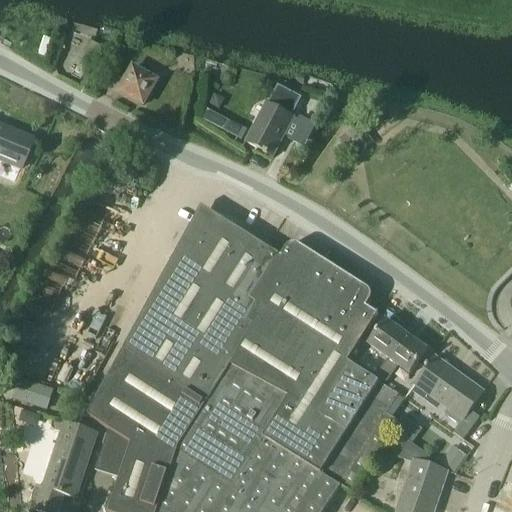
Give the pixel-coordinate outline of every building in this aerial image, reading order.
[(116,93),(143,108),(158,81),(131,66),(116,93)] [(106,84),(113,71),(106,67),(99,80),(106,84)] [(275,87),(265,105),(245,144),(272,158),(293,120),(286,116),(296,98),(275,87)] [(359,126),(346,136),(359,154),(372,144),(359,126)] [(0,162),(19,171),(32,141),(0,127),(0,162)] [(201,209),(87,418),(108,431),(95,470),(120,478),(108,511),(324,511),(340,487),(352,495),(391,430),(396,422),(386,416),(398,396),(394,394),(376,382),(358,371),(347,364),(377,316),(365,308),(369,303),(367,302),(369,298),(369,295),(368,291),(360,287),(297,246),(294,245),(289,247),(287,250),(281,260),(246,237),(246,236),(210,214),(201,209)] [(367,345),(389,361),(405,337),(384,322),(367,345)] [(405,337),(389,361),(410,376),(426,353),(405,337)] [(470,413),(479,400),(483,394),(435,358),(414,387),(462,422),(453,435),(461,442),(479,419),(470,413)] [(376,382),(381,375),(363,364),(358,371),(376,382)] [(399,386),(381,375),(376,382),(394,394),(399,386)] [(53,392),(18,380),(11,400),(46,413),(53,392)] [(75,501),(97,435),(58,422),(55,433),(60,435),(42,489),(37,487),(29,511),(31,511),(58,511),(63,497),(75,501)] [(403,444),(398,458),(413,463),(417,449),(403,444)] [(452,448),(440,465),(454,474),(466,457),(452,448)] [(433,511),(447,474),(414,463),(396,511),(433,511)]
